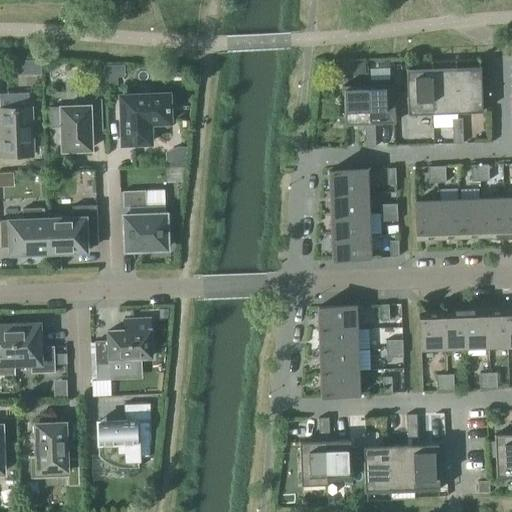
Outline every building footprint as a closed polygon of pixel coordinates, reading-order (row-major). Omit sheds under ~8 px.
[(18,71),(41,72),(42,58),(18,58),(18,71)] [(480,69),(455,70),(457,113),(482,112),(480,69)] [(455,70),(430,71),(432,114),(457,113),(455,70)] [(407,93),(393,94),(394,115),(407,115),(432,114),(430,71),(406,71),(407,93)] [(392,79),(367,80),(369,124),(374,123),(394,123),(394,115),(393,94),(393,84),(392,84),(392,79)] [(369,124),(367,80),(366,80),(366,87),(343,88),(344,125),(364,124),(364,135),(375,135),(374,123),(369,124)] [(120,96),(122,144),(150,143),(149,123),(169,122),(168,94),(120,96)] [(89,124),(101,124),(100,100),(88,100),(88,107),(50,108),(51,127),(62,126),(62,150),(90,149),(89,124)] [(0,156),(32,155),(30,108),(0,109),(0,156)] [(452,119),(452,131),(462,131),(462,118),(452,119)] [(462,131),(452,131),(453,144),(463,143),(462,131)] [(364,135),(365,147),(375,147),(375,135),(364,135)] [(488,164),(479,165),(480,181),(488,181),(488,164)] [(480,181),(479,165),(471,165),(471,181),(480,181)] [(437,183),(436,166),(427,167),(428,183),(437,183)] [(445,166),(436,166),(437,183),(445,182),(445,166)] [(395,168),(386,168),(387,185),(396,184),(395,168)] [(328,171),(329,193),(367,191),(366,169),(328,171)] [(14,171),(0,171),(0,181),(14,181),(14,171)] [(123,216),(125,250),(166,249),(166,234),(167,234),(167,235),(168,235),(171,214),(169,214),(169,215),(165,214),(164,206),(145,206),(145,191),(122,192),(123,208),(129,207),(129,216),(123,216)] [(329,193),(330,215),(368,214),(367,191),(329,193)] [(511,197),(502,198),(503,236),(511,235),(511,197)] [(502,198),(480,199),(481,237),(503,236),(502,198)] [(480,199),(458,200),(460,238),(481,237),(480,199)] [(438,238),(436,200),(415,201),(416,239),(438,238)] [(458,200),(436,200),(438,238),(460,238),(458,200)] [(380,204),(380,213),(397,212),(396,204),(380,204)] [(72,218),(47,219),(48,253),(59,253),(59,256),(74,255),(74,252),(84,252),(86,252),(86,250),(86,244),(98,244),(96,205),(72,206),(72,210),(73,214),(72,214),(72,218)] [(48,253),(47,219),(45,219),(44,219),(43,208),(22,209),(22,220),(0,220),(0,246),(9,246),(10,253),(9,253),(10,255),(11,255),(21,254),(21,257),(37,257),(37,254),(48,253)] [(397,212),(380,213),(381,222),(397,221),(397,212)] [(330,215),(331,237),(369,236),(368,214),(330,215)] [(386,228),(387,236),(397,235),(396,228),(386,228)] [(369,236),(331,237),(332,259),(370,258),(369,236)] [(389,241),(390,257),(398,257),(398,240),(389,241)] [(388,304),(379,305),(380,321),(389,321),(388,304)] [(317,307),(318,329),(356,328),(355,306),(317,307)] [(506,309),(484,310),(486,347),(508,347),(506,309)] [(463,310),(441,311),(442,349),(464,348),(463,310)] [(484,310),(463,310),(464,348),(486,347),(484,310)] [(442,349),(441,311),(419,312),(420,350),(442,349)] [(108,341),(95,342),(96,367),(109,366),(109,359),(150,357),(149,319),(124,320),(124,330),(107,331),(108,341)] [(38,324),(13,325),(14,365),(30,364),(30,373),(54,372),(53,346),(39,347),(38,324)] [(0,365),(14,365),(13,325),(0,325),(0,365)] [(318,329),(319,352),(357,350),(356,328),(318,329)] [(385,340),(386,349),(402,348),(402,340),(385,340)] [(402,348),(386,349),(386,358),(402,357),(402,348)] [(319,352),(320,374),(358,372),(357,350),(319,352)] [(358,372),(320,374),(321,396),(359,394),(358,372)] [(488,389),(487,373),(479,373),(479,390),(488,389)] [(496,373),(487,373),(488,389),(497,389),(496,373)] [(453,374),(444,375),(445,391),(453,391),(453,374)] [(445,391),(444,375),(436,375),(436,391),(445,391)] [(382,377),(383,394),(392,393),(391,377),(382,377)] [(138,468),(137,421),(150,421),(150,403),(123,404),(124,420),(97,421),(98,456),(104,461),(111,465),(118,467),(126,468),(138,468)] [(406,415),(406,427),(416,427),(416,414),(406,415)] [(318,418),(318,430),(329,429),(328,418),(318,418)] [(29,479),(45,478),(45,471),(66,470),(67,486),(79,486),(78,458),(66,458),(65,422),(34,424),(36,456),(28,456),(29,479)] [(416,427),(406,427),(406,440),(416,439),(416,427)] [(350,471),(349,448),(349,440),(329,441),(329,429),(318,430),(319,441),(324,441),(326,484),(327,484),(326,478),(350,477),(350,471)] [(496,475),(511,474),(511,434),(494,435),(496,475)] [(301,485),(326,484),(324,441),(319,441),(299,442),(300,480),(301,480),(301,485)] [(437,444),(412,445),(414,488),(439,487),(437,444)] [(412,445),(388,446),(389,489),(414,488),(412,445)] [(349,448),(350,471),(364,470),(364,490),(389,489),(388,446),(363,447),(349,448)] [(489,492),(489,481),(477,481),(477,493),(489,492)] [(137,498),(135,510),(147,511),(148,499),(137,498)]
